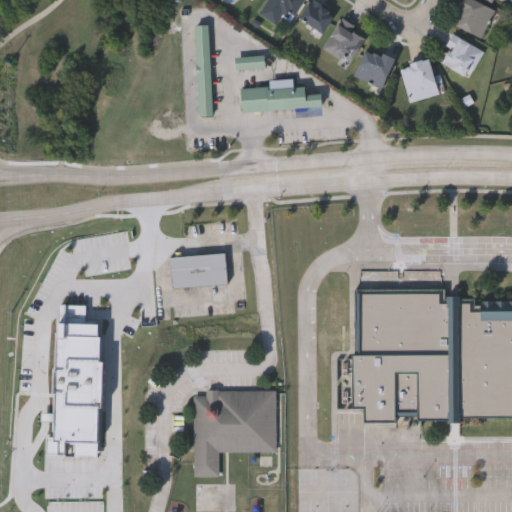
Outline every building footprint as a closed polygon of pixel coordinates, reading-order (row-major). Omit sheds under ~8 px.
[(304,0),(292,22),(282,16),(278,23),(260,13),(267,0),(304,0)] [(322,33),(300,16),(312,0),(316,0),(335,14),(322,33)] [(480,37),(453,20),(465,0),(476,0),(495,11),(480,37)] [(368,33),(352,62),(325,48),(340,19),(368,33)] [(195,23),(209,23),(212,115),(198,115),(195,23)] [(472,77),(441,62),(455,35),(485,50),(472,77)] [(354,76),(366,47),(395,59),(382,87),(354,76)] [(265,67),(236,68),(236,56),(265,55),(265,67)] [(403,64),(431,58),(439,95),(410,101),(403,64)] [(241,88),(270,86),(269,79),(293,78),(294,86),(309,86),(309,92),(323,92),(323,107),(242,110),(241,88)] [(230,282),(174,286),(172,256),(228,252),(230,282)] [(330,292),(330,330),(344,330),(344,292),(330,292)] [(511,420),(511,297),(361,296),(361,350),(377,350),(377,355),(353,355),(352,410),(365,410),(365,419),(511,420)] [(66,309),(58,442),(115,444),(111,313),(66,309)] [(278,389),(279,450),(221,451),(221,475),(196,475),(196,393),(207,393),(207,389),(278,389)]
